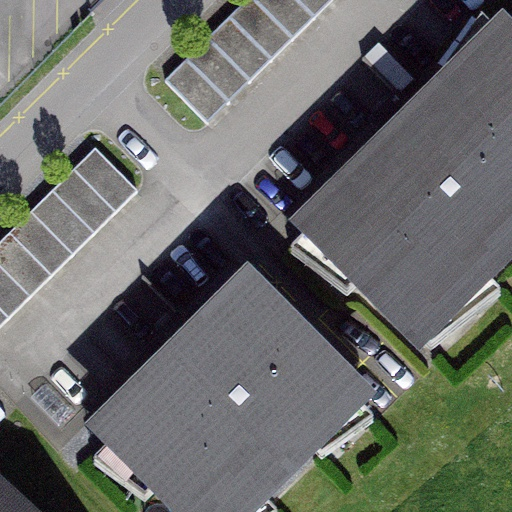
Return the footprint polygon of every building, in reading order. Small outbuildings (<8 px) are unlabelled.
[(248,0),(165,82),(208,125),(333,0),(248,0)] [(416,338),(511,242),(511,54),(504,46),(313,233),(416,338)] [(0,327),(137,192),(95,150),(0,243),(0,327)] [(248,297),(108,436),(182,511),(239,511),(351,402),(248,297)] [(19,511),(0,492),(0,511),(19,511)]
